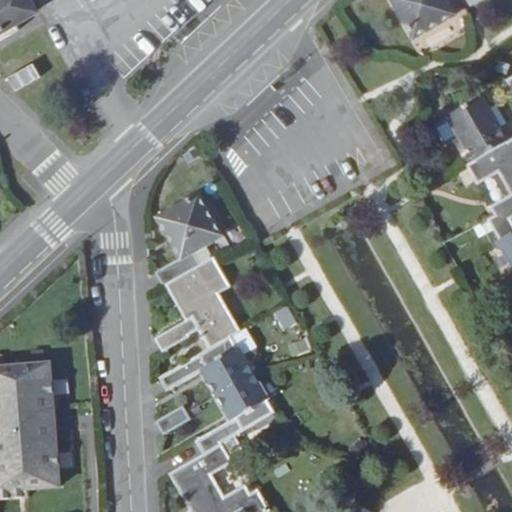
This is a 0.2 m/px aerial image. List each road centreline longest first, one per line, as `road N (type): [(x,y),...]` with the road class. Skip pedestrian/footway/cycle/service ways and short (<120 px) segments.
road 1 (residential): [(91,186),(115,240),(129,511)]
road 2 (residential): [(91,186),(290,0)]
